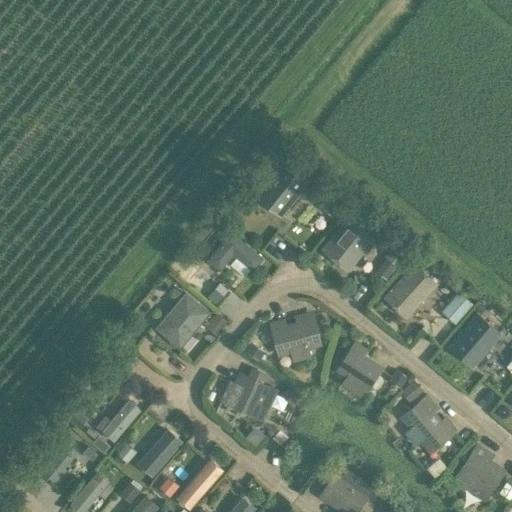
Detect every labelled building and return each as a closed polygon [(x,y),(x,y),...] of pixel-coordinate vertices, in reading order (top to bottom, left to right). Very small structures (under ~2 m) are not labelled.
[(280,215),(307,182),(283,162),(256,195),(280,215)] [(383,231),(356,209),(324,248),(352,271),(366,253),(368,254),(375,245),(373,243),(383,231)] [(281,229),(264,246),(279,261),(296,244),(281,229)] [(257,271),(267,258),(235,231),(210,259),(223,270),(237,254),(257,271)] [(389,277),(408,253),(396,243),(377,268),(389,277)] [(387,296),(410,317),(441,284),(418,262),(387,296)] [(219,283),(208,297),(217,304),(228,291),(219,283)] [(451,305),(465,317),(476,302),(462,291),(451,305)] [(184,347),(213,312),(189,292),(159,327),(184,347)] [(221,311),(209,325),(220,335),(233,321),(221,311)] [(324,345),(316,311),(298,315),(300,321),(290,323),(289,318),(274,321),(281,357),(294,354),(296,360),(314,357),(312,348),(324,345)] [(472,371),(503,336),(480,315),(449,350),(472,371)] [(371,390),(387,366),(368,353),(371,348),(358,340),(338,370),(349,376),(345,383),(364,395),(369,389),(371,390)] [(267,381),(270,374),(255,366),(251,375),(242,371),(235,385),(241,388),(233,404),(267,421),(281,389),(267,381)] [(406,387),(413,375),(400,367),(393,380),(406,387)] [(412,401),(426,390),(418,379),(404,391),(412,401)] [(410,430),(430,455),(462,430),(450,415),(445,419),(439,411),(443,408),(431,393),(402,416),(412,428),(410,430)] [(128,395),(101,426),(114,437),(140,405),(128,395)] [(128,451),(141,461),(165,431),(153,421),(128,451)] [(41,480),(75,441),(61,429),(27,467),(41,480)] [(480,442),(455,480),(488,502),(510,469),(490,456),(493,451),(480,442)] [(169,485),(182,494),(207,464),(194,454),(169,485)] [(109,477),(96,467),(69,499),(82,510),(109,477)] [(344,511),(360,511),(372,495),(370,495),(376,487),(350,469),(345,475),(339,471),(322,496),(344,511)] [(242,492),(225,511),(248,511),(255,504),(242,492)] [(126,511),(151,511),(157,505),(144,493),(126,511)]
